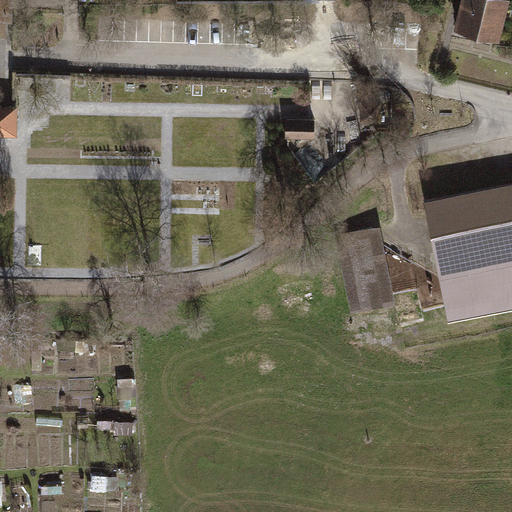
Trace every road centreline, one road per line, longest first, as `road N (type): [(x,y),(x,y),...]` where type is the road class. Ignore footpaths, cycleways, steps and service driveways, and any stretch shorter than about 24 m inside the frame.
road 1 (track): [(511,123),(388,166),(272,250),(219,273),(134,287),(0,287)]
road 2 (unknown): [(511,319),(386,343)]
